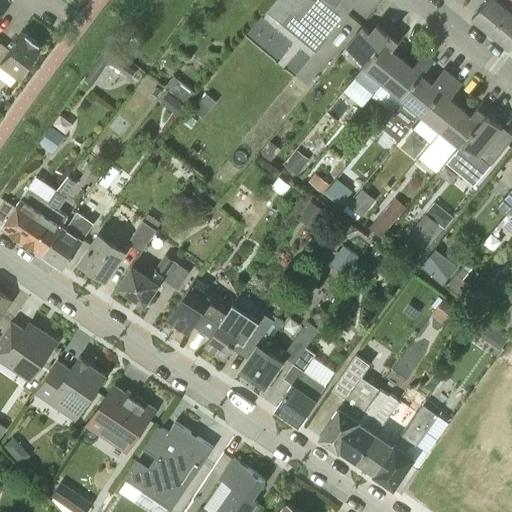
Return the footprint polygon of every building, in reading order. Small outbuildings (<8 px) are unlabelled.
[(274,0),(267,9),(282,22),(291,10),(326,38),(357,0),(274,0)] [(509,8),(511,4),(511,0),(485,0),(473,15),(492,31),(509,8)] [(511,4),(509,8),(492,31),(511,48),(511,4)] [(268,11),(249,33),(297,76),(317,55),(268,11)] [(366,62),(395,28),(385,20),(382,24),(379,22),(372,31),(363,24),(345,45),(366,62)] [(382,82),(403,57),(393,49),(405,36),(395,28),(366,62),(357,74),(375,89),(381,82),(382,82)] [(0,42),(0,77),(10,85),(40,45),(21,31),(8,49),(0,42)] [(94,84),(110,62),(132,77),(133,76),(139,80),(143,74),(137,70),(115,55),(107,49),(86,79),(94,84)] [(401,98),(433,60),(424,52),(414,65),(403,57),(382,82),(401,98)] [(421,114),(452,76),(444,68),(433,81),(423,73),(434,61),(433,60),(401,98),(380,123),(400,139),(421,114)] [(168,90),(173,94),(175,92),(188,102),(197,91),(175,74),(175,73),(169,68),(160,80),(169,88),(168,90)] [(431,140),(461,104),(452,96),(462,84),(452,76),(421,114),(423,116),(414,126),(431,140)] [(164,89),(156,84),(151,91),(158,96),(164,89)] [(160,102),(169,109),(177,98),(168,91),(160,102)] [(202,116),(216,102),(208,93),(194,108),(202,116)] [(460,146),(463,142),(492,108),(482,100),(472,113),(461,104),(431,140),(451,156),(460,146)] [(509,142),(497,132),(502,126),(497,122),(501,116),(492,108),(463,142),(478,155),(491,165),(509,142)] [(52,152),(65,135),(53,126),(41,143),(52,152)] [(281,148),(270,138),(259,151),(271,161),(281,148)] [(311,158),(297,148),(284,165),(298,176),(311,158)] [(329,182),(315,172),(309,180),(323,190),(329,182)] [(21,239),(55,188),(56,187),(37,174),(15,206),(5,199),(0,205),(0,222),(3,224),(2,225),(21,239)] [(290,184),(278,176),(271,185),(284,194),(290,184)] [(333,183),(325,192),(341,205),(348,196),(333,183)] [(508,210),(511,205),(511,186),(498,204),(508,212),(509,211),(508,210)] [(42,253),(62,224),(62,223),(68,214),(59,208),(68,196),(55,188),(21,239),(42,253)] [(186,213),(195,200),(184,191),(175,204),(186,213)] [(372,203),(360,192),(349,205),(361,214),(362,215),(372,203)] [(325,210),(309,199),(296,218),(312,229),(325,210)] [(389,226),(400,214),(390,204),(379,216),(389,226)] [(419,250),(441,222),(427,210),(404,238),(419,250)] [(62,224),(42,253),(63,267),(89,229),(81,224),(86,216),(78,211),(67,227),(62,224)] [(143,218),(157,227),(161,220),(147,212),(143,218)] [(141,251),(157,227),(143,218),(128,242),(141,251)] [(106,276),(125,247),(100,231),(81,260),(106,276)] [(360,254),(344,244),(331,263),(346,274),(360,254)] [(439,279),(453,262),(436,247),(421,264),(439,279)] [(144,303),(162,277),(174,259),(166,253),(151,275),(133,263),(118,285),(144,303)] [(403,265),(387,254),(377,269),(393,279),(403,265)] [(463,294),(471,284),(464,277),(476,263),(470,258),(449,282),(463,294)] [(178,287),(190,270),(179,263),(167,280),(178,287)] [(210,334),(230,304),(206,288),(208,285),(195,277),(167,319),(188,333),(194,323),(210,334)] [(0,315),(11,299),(0,291),(0,315)] [(455,306),(443,298),(431,315),(443,323),(455,306)] [(262,310),(257,319),(247,312),(233,302),(231,304),(230,304),(210,334),(203,343),(223,357),(232,343),(248,354),(274,318),(262,310)] [(511,331),(511,302),(498,320),(511,331)] [(487,339),(496,327),(485,319),(477,332),(487,339)] [(294,362),(305,346),(319,328),(308,320),(287,349),(265,333),(240,368),(265,385),(283,358),(282,357),(284,355),(294,362)] [(24,330),(11,321),(0,336),(0,357),(30,378),(56,340),(30,322),(24,330)] [(406,394),(435,340),(418,331),(389,386),(406,394)] [(305,346),(294,362),(287,372),(296,378),(276,406),(299,422),(322,390),(301,375),(315,353),(305,346)] [(340,446),(382,386),(363,374),(371,361),(357,352),(333,387),(347,396),(318,435),(338,448),(340,446)] [(105,374),(79,356),(71,368),(57,359),(35,391),(75,418),(105,374)] [(477,423),(502,378),(503,379),(511,366),(494,356),(461,415),(477,423)] [(135,398),(114,384),(86,424),(126,451),(155,409),(137,396),(135,398)] [(340,446),(357,457),(398,397),(382,386),(340,446)] [(409,405),(398,397),(358,458),(375,470),(418,412),(424,404),(429,397),(419,390),(409,405)] [(418,412),(375,470),(374,472),(394,486),(416,455),(406,448),(410,443),(418,443),(437,413),(424,404),(418,412)] [(124,478),(172,509),(214,442),(198,430),(194,435),(190,432),(193,428),(178,417),(175,422),(168,432),(158,426),(144,446),(157,455),(150,466),(137,457),(124,478)] [(0,438),(8,427),(0,421),(0,438)] [(463,438),(476,444),(482,431),(461,421),(446,453),(454,457),(463,438)] [(4,444),(12,454),(20,447),(20,442),(15,435),(4,444)] [(485,501),(498,482),(493,478),(510,452),(498,444),(467,488),(485,501)] [(213,511),(250,511),(258,501),(252,497),(266,479),(248,466),(235,457),(222,476),(225,478),(206,506),(213,511)] [(77,511),(85,511),(93,502),(61,481),(52,495),(77,511)] [(498,511),(511,511),(511,493),(497,511),(498,511)] [(302,511),(289,503),(283,511),(302,511)]
